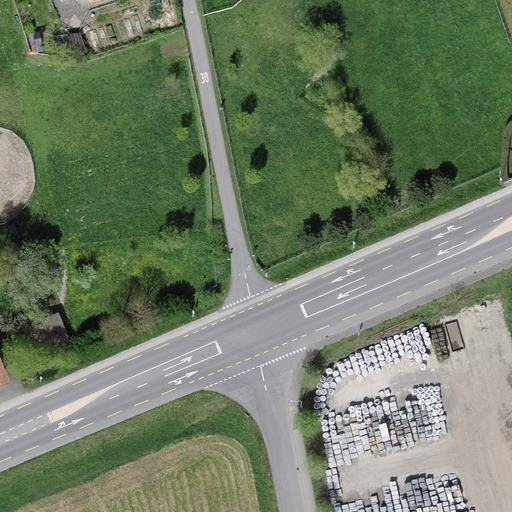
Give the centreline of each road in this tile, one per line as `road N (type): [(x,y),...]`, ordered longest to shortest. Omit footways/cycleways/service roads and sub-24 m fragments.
road 1 (residential): [(259,339),(184,0)]
road 2 (primary): [(0,447),(259,339)]
road 3 (primary): [(259,339),(511,224)]
road 4 (unclassified): [(259,339),(294,511)]
